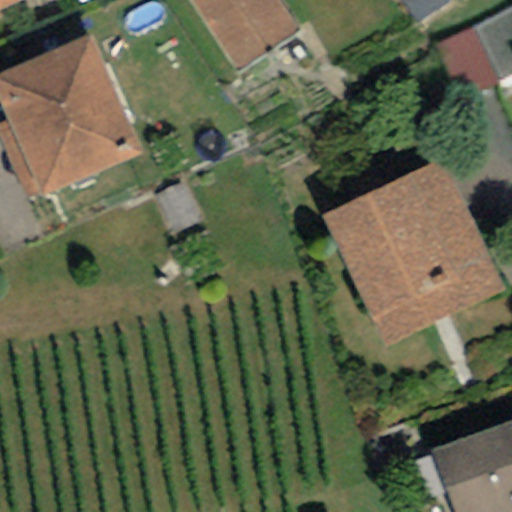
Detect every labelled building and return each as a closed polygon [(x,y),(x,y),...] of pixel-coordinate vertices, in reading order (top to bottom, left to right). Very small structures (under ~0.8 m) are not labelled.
[(0,0),(0,18),(40,0),(0,0)] [(188,0),(234,72),(297,36),(272,0),(188,0)] [(405,0),(414,13),(434,0),(405,0)] [(91,46),(0,85),(0,111),(41,207),(142,163),(91,46)] [(320,225),(384,355),(503,297),(439,167),(320,225)] [(511,511),(511,430),(432,459),(450,511),(511,511)]
